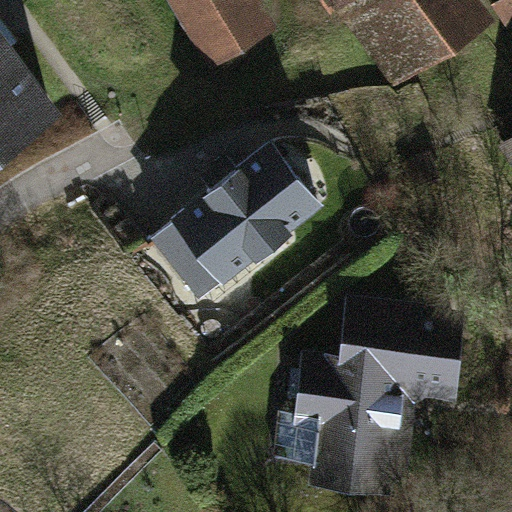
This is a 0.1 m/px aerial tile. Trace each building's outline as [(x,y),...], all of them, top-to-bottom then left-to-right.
[(180,0),(211,52),(264,22),(250,0),(180,0)] [(338,0),(397,83),(474,28),(472,26),(485,17),(473,0),(338,0)] [(511,0),(495,0),(509,22),(511,20),(511,0)] [(0,144),(51,107),(0,38),(0,144)] [(271,138),(172,216),(194,244),(199,241),(223,271),(255,245),(257,248),(287,224),(285,221),(317,196),(271,138)] [(433,175),(424,155),(399,167),(408,186),(433,175)] [(280,407),(276,453),(405,466),(408,434),(387,432),(389,417),(401,418),(404,385),(391,384),(393,370),(447,376),(453,312),(367,303),(364,335),(346,333),(343,359),(311,356),(306,410),(280,407)]
